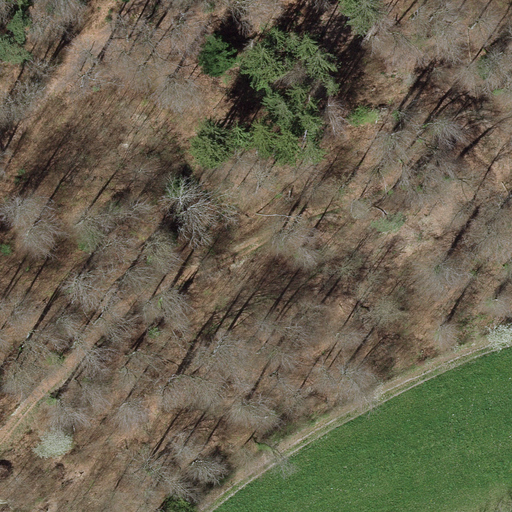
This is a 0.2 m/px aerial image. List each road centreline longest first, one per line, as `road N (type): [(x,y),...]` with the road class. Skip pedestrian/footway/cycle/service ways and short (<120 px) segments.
road 1 (track): [(0,439),(138,300),(370,190),(403,171),(452,122)]
road 2 (track): [(201,511),(362,407),(511,340)]
road 3 (track): [(149,0),(76,60),(0,145)]
